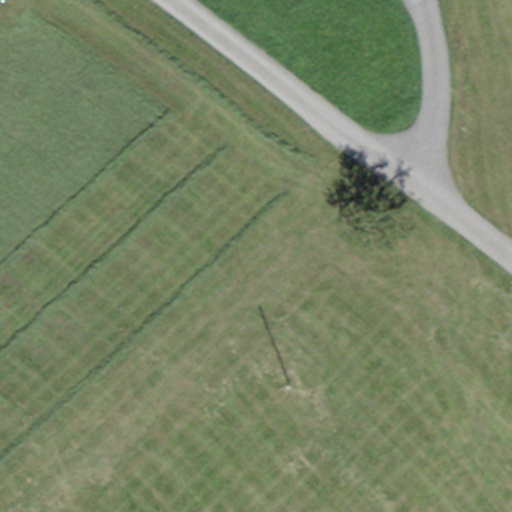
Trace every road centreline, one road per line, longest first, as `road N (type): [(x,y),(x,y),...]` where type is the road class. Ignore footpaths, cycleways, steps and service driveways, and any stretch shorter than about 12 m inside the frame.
road 1 (track): [(511,257),(188,0)]
road 2 (track): [(423,0),(435,100),(412,178)]
